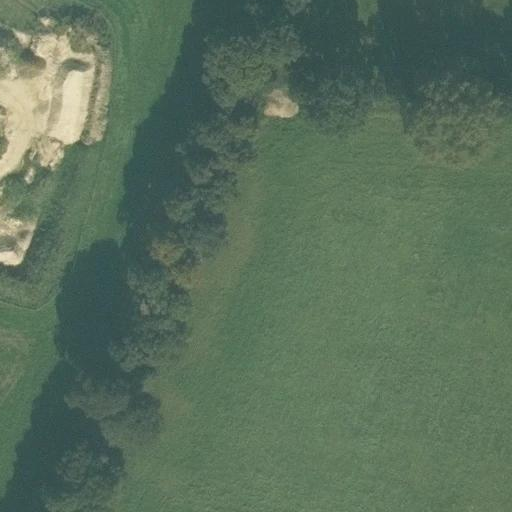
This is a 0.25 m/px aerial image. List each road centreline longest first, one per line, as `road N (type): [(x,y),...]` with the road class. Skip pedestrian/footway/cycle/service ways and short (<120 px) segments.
road 1 (residential): [(68,511),(269,0)]
road 2 (track): [(511,106),(233,92)]
